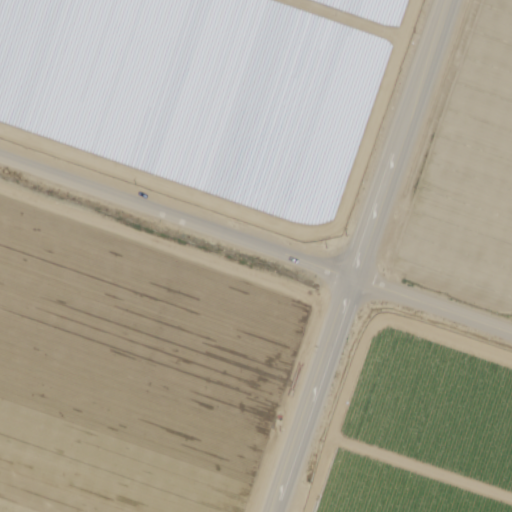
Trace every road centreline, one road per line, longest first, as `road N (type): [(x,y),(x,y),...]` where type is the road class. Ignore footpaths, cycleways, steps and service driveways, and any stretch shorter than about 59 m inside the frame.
road 1 (primary): [(269,511),(443,0)]
road 2 (residential): [(348,280),(0,156)]
road 3 (tertiary): [(511,337),(348,280)]
